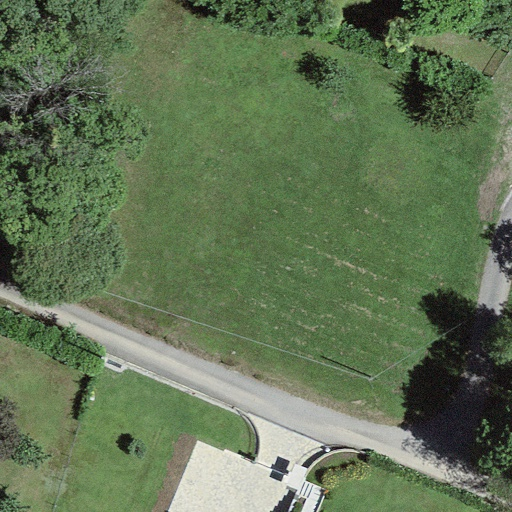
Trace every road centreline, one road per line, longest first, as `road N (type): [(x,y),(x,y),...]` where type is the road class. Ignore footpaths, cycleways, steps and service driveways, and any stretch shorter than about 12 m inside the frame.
road 1 (unclassified): [(0,283),(441,462)]
road 2 (unclassified): [(441,462),(511,225)]
